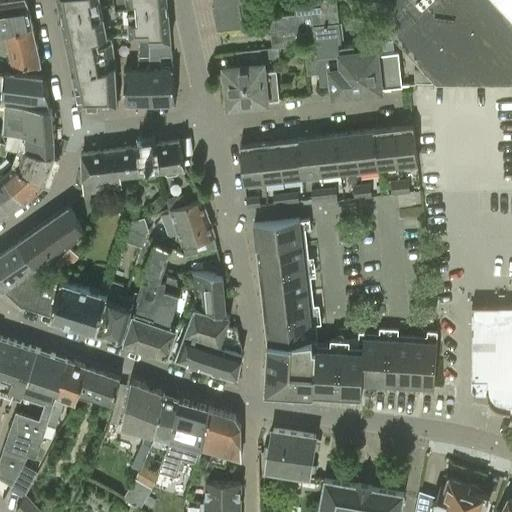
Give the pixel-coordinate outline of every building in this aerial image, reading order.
[(139,39),(150,39),(171,39),(167,0),(59,0),(84,104),(118,103),(116,67),(105,37),(131,35),(139,35),(139,39)] [(213,0),(215,6),(212,6),(217,31),(251,26),(246,2),(254,0),(213,0)] [(269,17),(272,47),(279,47),(304,44),(308,74),(319,73),(320,85),(333,84),(334,93),(380,88),(402,86),(399,51),(376,54),(376,50),(355,53),(354,45),(342,46),(336,0),(293,0),(295,14),(269,17)] [(359,0),(441,81),(511,83),(511,14),(498,0),(359,0)] [(0,31),(1,32),(6,30),(32,22),(28,1),(13,6),(0,6),(0,31)] [(41,63),(32,22),(6,30),(13,61),(41,63)] [(139,55),(139,68),(125,68),(126,103),(151,103),(150,39),(139,39),(139,55)] [(172,56),(171,39),(150,39),(151,103),(175,102),(175,67),(173,67),(172,56)] [(263,72),(262,64),(262,60),(280,58),(279,47),(272,47),(235,51),(237,66),(226,68),(230,105),(266,101),(280,100),(277,70),(263,72)] [(4,71),(4,72),(0,71),(0,101),(3,101),(3,98),(6,98),(50,104),(44,75),(4,71)] [(6,102),(6,98),(3,98),(3,101),(0,101),(0,114),(5,115),(4,131),(10,132),(21,133),(54,137),(52,109),(6,102)] [(413,124),(393,127),(398,165),(418,162),(413,124)] [(379,167),(398,165),(393,127),(375,129),(379,167)] [(375,129),(355,131),(360,169),(379,167),(375,129)] [(341,172),(360,169),(355,131),(337,133),(341,172)] [(54,139),(54,137),(21,133),(10,132),(7,145),(24,149),(24,150),(54,155),(54,139)] [(337,133),(317,136),(322,174),(341,172),(337,133)] [(303,176),(322,174),(317,136),(298,138),(303,176)] [(284,178),(303,176),(298,138),(279,140),(284,178)] [(176,175),(182,167),(186,167),(181,139),(82,152),(83,194),(121,188),(120,175),(161,170),(167,175),(176,175)] [(279,140),(260,142),(265,181),(284,178),(279,140)] [(244,183),(265,181),(260,142),(240,145),(244,183)] [(46,181),(54,155),(24,150),(18,166),(46,181)] [(14,163),(3,174),(10,182),(26,201),(45,183),(46,181),(18,166),(14,163)] [(3,174),(2,175),(0,176),(0,203),(8,214),(26,201),(10,182),(3,174)] [(409,178),(400,179),(401,194),(410,193),(409,178)] [(393,195),(401,194),(400,179),(391,180),(393,195)] [(370,183),(361,184),(363,198),(372,197),(370,183)] [(354,199),(363,198),(361,184),(353,185),(354,199)] [(336,187),(323,188),(325,199),(337,197),(336,187)] [(312,200),(325,199),(323,188),(311,190),(312,200)] [(298,191),(285,193),(287,203),(299,201),(298,191)] [(170,209),(192,202),(189,192),(166,199),(170,209)] [(274,205),(287,203),(285,193),(272,194),(274,205)] [(261,206),(259,196),(246,197),(247,208),(261,206)] [(183,247),(183,246),(186,256),(217,248),(215,236),(203,198),(192,202),(170,209),(183,247)] [(0,253),(0,282),(5,288),(35,267),(38,271),(42,272),(49,265),(70,247),(85,232),(70,205),(0,253)] [(154,214),(131,220),(124,241),(142,246),(147,231),(158,228),(154,214)] [(300,218),(254,223),(267,343),(264,392),(314,395),(314,392),(362,395),(363,382),(435,387),(438,340),(359,335),(358,344),(350,344),(350,338),(331,337),(331,343),(314,342),(300,218)] [(155,241),(134,314),(126,339),(167,353),(176,328),(170,326),(180,292),(164,287),(167,279),(162,277),(170,248),(155,241)] [(70,247),(49,265),(58,275),(79,257),(70,247)] [(5,288),(4,289),(22,306),(49,315),(60,279),(60,277),(42,272),(38,271),(35,267),(5,288)] [(196,302),(196,306),(227,313),(223,274),(188,271),(189,284),(190,285),(192,302),(196,302)] [(107,293),(60,279),(49,315),(96,330),(107,293)] [(111,280),(107,293),(96,330),(122,338),(132,307),(133,301),(132,299),(121,295),(124,284),(111,280)] [(511,305),(472,305),(472,375),(471,375),(471,390),(476,395),(487,395),(488,400),(491,403),(495,407),(500,409),(504,410),(511,412),(511,410),(511,409),(511,406),(511,305)] [(237,328),(227,325),(231,314),(227,313),(196,306),(194,306),(176,357),(239,378),(243,350),(237,328)] [(0,392),(21,400),(22,396),(40,348),(0,334),(0,392)] [(40,348),(22,396),(54,407),(54,405),(58,395),(56,395),(61,385),(70,359),(40,348)] [(49,422),(48,424),(55,426),(66,399),(76,403),(80,393),(89,365),(70,359),(61,385),(56,395),(58,395),(54,405),(51,414),(49,422)] [(121,376),(89,365),(80,393),(111,403),(121,376)] [(136,439),(139,430),(148,432),(131,466),(139,470),(143,466),(152,444),(156,436),(159,420),(161,409),(164,391),(132,378),(122,425),(123,426),(121,435),(136,439)] [(178,397),(164,391),(161,409),(159,420),(156,436),(152,444),(166,448),(170,441),(171,439),(174,420),(178,397)] [(184,399),(178,397),(174,420),(171,439),(170,441),(166,448),(159,471),(176,477),(182,458),(198,463),(200,456),(202,448),(202,447),(209,407),(184,399)] [(225,453),(241,458),(241,443),(241,424),(236,415),(209,407),(202,447),(202,448),(200,456),(223,463),(225,453)] [(16,411),(0,459),(0,493),(5,499),(11,488),(24,464),(29,455),(36,458),(48,424),(49,422),(41,419),(16,411)] [(44,411),(41,419),(49,422),(51,414),(44,411)] [(316,434),(273,428),(266,470),(310,476),(316,434)] [(24,464),(11,488),(25,496),(26,494),(39,471),(24,464)] [(445,486),(440,485),(432,509),(431,511),(489,511),(482,510),(488,493),(460,485),(461,480),(448,476),(445,486)] [(153,488),(135,478),(124,498),(141,508),(152,489),(153,488)] [(400,511),(404,492),(324,478),(318,511),(400,511)] [(207,481),(206,502),(239,503),(240,482),(207,481)] [(43,511),(26,494),(25,496),(15,511),(43,511)] [(511,511),(511,498),(508,497),(501,511),(511,511)] [(238,511),(239,503),(206,502),(206,511),(238,511)]
